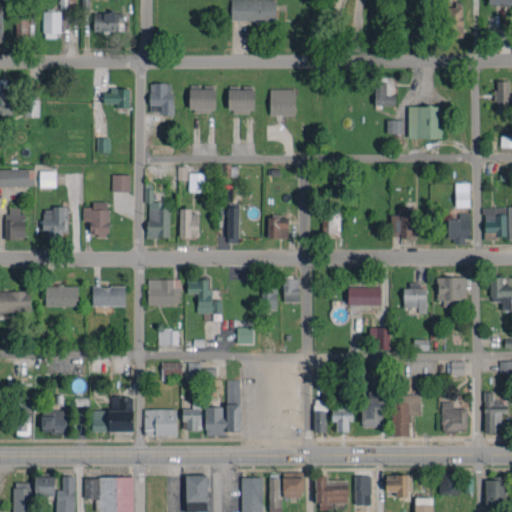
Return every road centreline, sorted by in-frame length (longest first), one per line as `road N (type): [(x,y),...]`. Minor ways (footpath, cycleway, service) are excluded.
road 1 (residential): [(0,259),(511,257)]
road 2 (residential): [(0,352),(511,354)]
road 3 (residential): [(0,62),(511,61)]
road 4 (primary): [(511,453),(0,454)]
road 5 (residential): [(478,61),(479,453)]
road 6 (residential): [(511,159),(140,160)]
road 7 (residential): [(139,259),(147,0)]
road 8 (residential): [(305,258),(311,454)]
